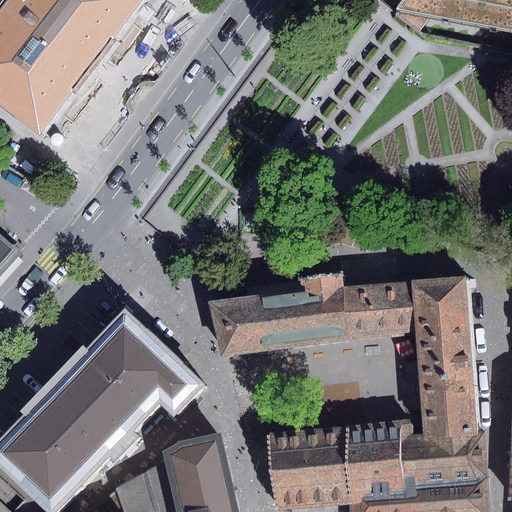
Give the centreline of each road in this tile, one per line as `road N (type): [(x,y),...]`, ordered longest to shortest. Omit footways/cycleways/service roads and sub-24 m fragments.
road 1 (primary): [(80,237),(259,0)]
road 2 (primary): [(0,329),(80,237)]
